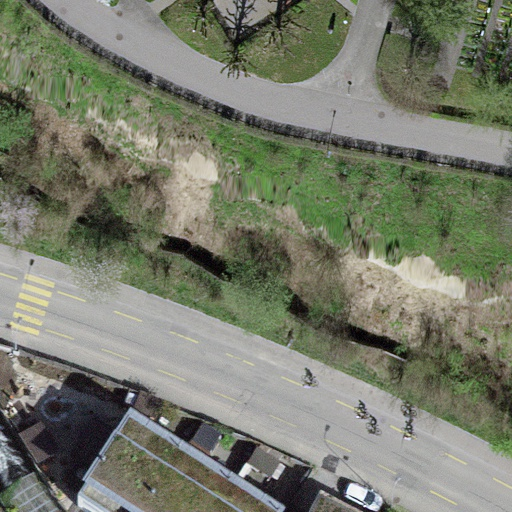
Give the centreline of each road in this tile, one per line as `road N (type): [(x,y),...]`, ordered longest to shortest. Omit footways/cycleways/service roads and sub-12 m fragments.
road 1 (residential): [(0,297),(337,426),(494,511)]
road 2 (residential): [(62,0),(143,51),(246,92),(511,149)]
